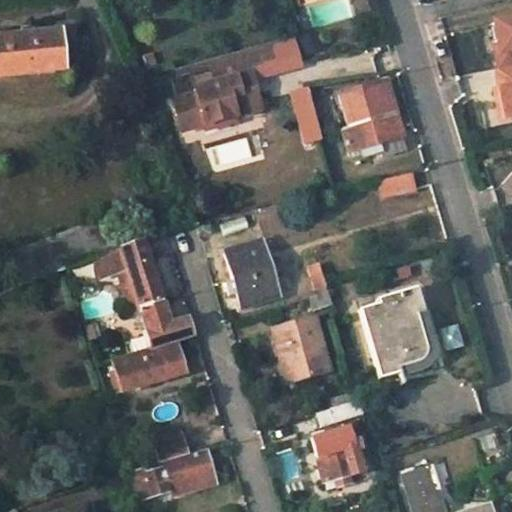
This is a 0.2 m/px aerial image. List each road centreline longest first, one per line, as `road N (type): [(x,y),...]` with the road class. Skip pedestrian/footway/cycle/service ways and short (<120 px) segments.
road 1 (residential): [(397,0),(511,396)]
road 2 (residential): [(263,511),(180,232)]
road 3 (track): [(0,113),(41,116),(92,88),(102,65),(92,13)]
